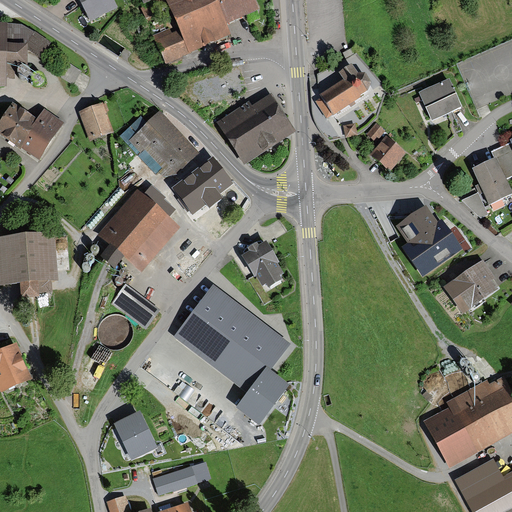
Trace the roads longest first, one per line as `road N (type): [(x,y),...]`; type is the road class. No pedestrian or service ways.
road 1 (tertiary): [(306,192),(312,395),(302,431),(258,511)]
road 2 (residential): [(84,445),(116,383),(269,191)]
road 3 (tertiary): [(269,191),(139,84)]
road 4 (residential): [(139,84),(196,62),(295,46)]
road 5 (tertiary): [(139,84),(10,0)]
road 6 (tertiary): [(295,46),(306,192)]
road 7 (residential): [(427,178),(410,187),(306,192)]
